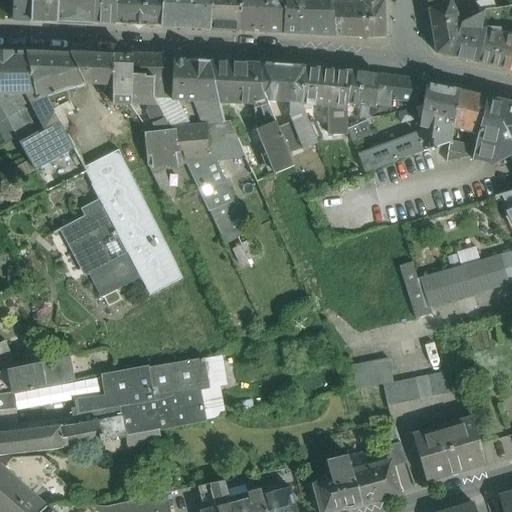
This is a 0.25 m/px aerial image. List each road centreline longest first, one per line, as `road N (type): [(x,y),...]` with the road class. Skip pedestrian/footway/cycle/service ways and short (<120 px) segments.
road 1 (residential): [(425,62),(0,37)]
road 2 (residential): [(511,477),(395,511)]
